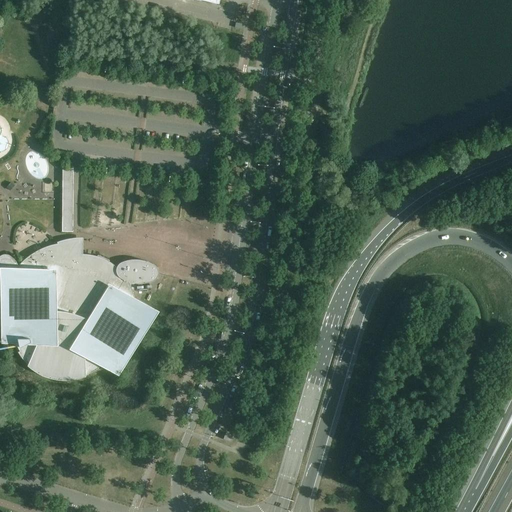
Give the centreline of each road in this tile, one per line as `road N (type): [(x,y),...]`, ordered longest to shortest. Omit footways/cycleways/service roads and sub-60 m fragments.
road 1 (motorway): [(511,158),(404,214),(348,282),(277,511)]
road 2 (motorway): [(302,511),(360,309),(390,260),(444,234),(485,241),(511,259)]
road 3 (unclassified): [(256,139),(228,334),(174,474),(181,510)]
road 4 (unclassified): [(205,497),(200,454),(244,332),(271,141)]
road 5 (unclassified): [(271,141),(292,0)]
road 6 (unclassified): [(278,0),(256,139)]
road 7 (unclassified): [(0,478),(118,511)]
